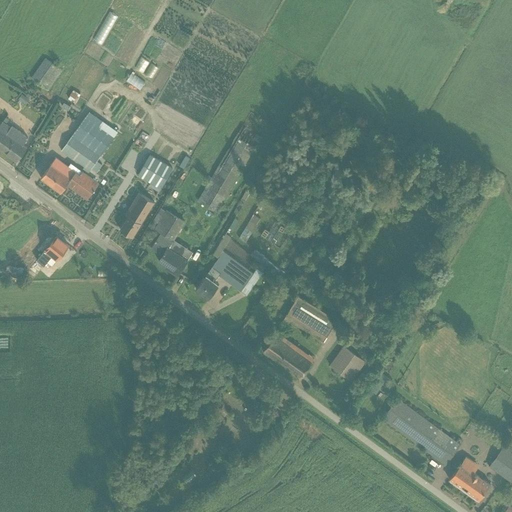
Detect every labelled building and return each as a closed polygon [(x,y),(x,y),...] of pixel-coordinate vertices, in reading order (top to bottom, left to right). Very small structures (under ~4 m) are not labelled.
[(33,76),(50,87),(63,66),(45,56),(33,76)] [(155,75),(162,79),(170,68),(162,63),(155,75)] [(142,73),(136,81),(150,91),(156,82),(142,73)] [(79,98),(86,101),(91,92),(83,89),(79,98)] [(30,97),(29,103),(37,105),(39,98),(30,97)] [(62,144),(92,166),(121,127),(91,105),(62,144)] [(0,124),(0,147),(17,160),(26,148),(22,145),(28,136),(4,119),(0,124)] [(197,199),(216,211),(257,141),(238,129),(197,199)] [(152,197),(171,166),(149,153),(139,169),(130,163),(121,178),(152,197)] [(40,177),(61,193),(77,172),(56,156),(40,177)] [(191,166),(195,168),(199,158),(195,156),(191,166)] [(131,236),(147,211),(136,204),(120,229),(131,236)] [(57,258),(70,244),(58,234),(46,248),(57,258)] [(157,261),(177,274),(187,259),(168,246),(157,261)] [(22,270),(26,259),(9,256),(7,266),(0,265),(0,271),(7,273),(9,267),(22,270)] [(209,298),(220,283),(207,274),(196,288),(209,298)] [(342,322),(297,293),(283,315),(328,344),(342,322)] [(265,351),(302,377),(314,361),(277,334),(265,351)] [(342,343),(329,363),(352,378),(365,358),(342,343)] [(381,391),(391,398),(395,393),(390,390),(399,376),(393,372),(381,391)] [(395,394),(380,415),(445,463),(460,442),(395,394)] [(511,451),(498,443),(485,462),(511,480),(511,451)] [(451,479),(480,501),(491,486),(462,464),(451,479)]
